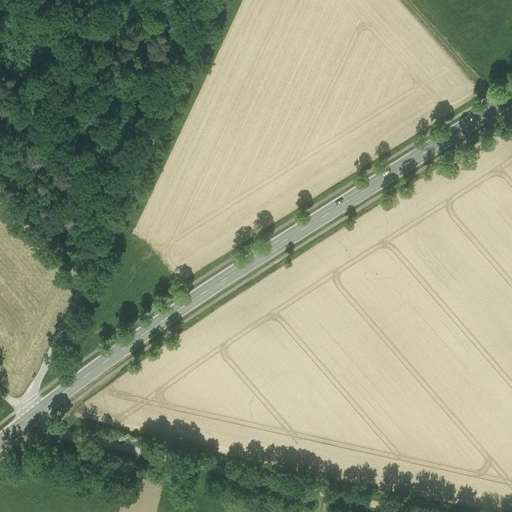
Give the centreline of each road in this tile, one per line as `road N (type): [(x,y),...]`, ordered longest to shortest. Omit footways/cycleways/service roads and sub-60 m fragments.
road 1 (secondary): [(511,97),(190,301),(35,413)]
road 2 (track): [(214,0),(26,403)]
road 3 (unclassified): [(35,413),(60,432),(410,511)]
road 4 (track): [(399,0),(511,121)]
